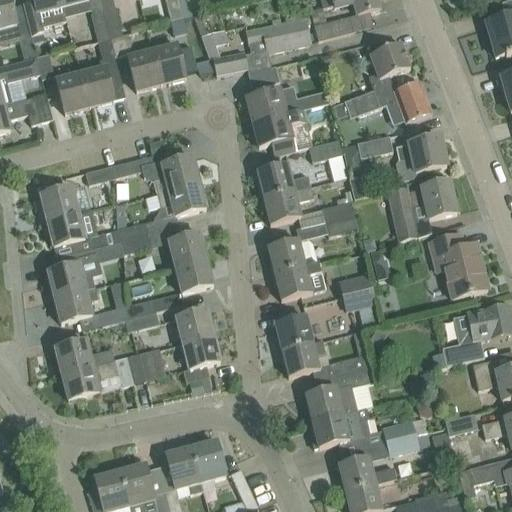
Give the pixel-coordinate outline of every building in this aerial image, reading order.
[(32,48),(31,44),(23,14),(22,8),(12,11),(8,0),(0,0),(0,33),(15,30),(19,43),(24,65),(36,62),(32,48)] [(23,14),(31,44),(43,41),(40,30),(65,24),(62,11),(59,0),(32,0),(34,6),(22,8),(23,14)] [(59,0),(62,11),(88,5),(87,0),(59,0)] [(164,0),(171,27),(184,24),(191,22),(185,0),(164,0)] [(380,14),(376,0),(320,0),(323,13),(353,5),(357,20),(380,14)] [(109,43),(122,39),(114,12),(102,15),(103,16),(109,43)] [(92,19),(91,19),(98,46),(109,43),(103,16),(92,19)] [(511,19),(486,27),(496,62),(505,59),(506,61),(511,60),(510,58),(511,57),(511,19)] [(202,20),(194,21),(200,36),(201,39),(210,37),(204,25),(202,20)] [(314,30),(313,30),(317,46),(322,44),(354,36),(350,21),(326,27),(322,28),(318,29),(314,30)] [(210,37),(201,39),(210,64),(213,64),(216,80),(247,74),(270,69),(268,57),(309,48),(305,29),(304,22),(286,26),(280,27),(272,29),(246,35),(250,58),(244,59),(243,57),(221,61),(217,50),(216,49),(213,38),(212,37),(210,37)] [(184,24),(171,27),(175,40),(187,37),(184,24)] [(115,62),(132,57),(127,38),(122,39),(109,43),(112,54),(113,55),(115,62)] [(109,43),(98,46),(101,57),(112,54),(109,43)] [(373,95),(392,88),(389,81),(410,73),(401,48),(370,60),(377,78),(368,82),(373,95)] [(160,90),(185,83),(177,50),(152,56),(160,90)] [(136,96),(160,90),(152,56),(127,63),(136,96)] [(54,81),(48,58),(36,62),(39,75),(40,75),(41,79),(42,84),(54,81)] [(320,72),(332,69),(330,59),(317,62),(320,72)] [(40,75),(39,75),(36,62),(24,65),(25,66),(0,71),(0,85),(6,84),(6,87),(41,79),(40,75)] [(301,77),(320,72),(317,62),(298,66),(301,77)] [(88,113),(125,103),(117,68),(79,78),(88,113)] [(270,69),(247,74),(248,78),(252,93),(279,86),(275,71),(271,72),(270,69)] [(65,119),(88,113),(79,78),(56,85),(59,99),(65,119)] [(511,116),(511,115),(511,78),(501,81),(511,116)] [(0,110),(33,101),(33,100),(11,106),(6,87),(6,84),(0,85),(0,110)] [(432,118),(420,86),(394,96),(392,88),(373,95),(374,96),(345,107),(344,105),(332,110),(337,122),(349,118),(351,123),(386,110),(394,129),(404,125),(405,128),(432,118)] [(297,104),(294,92),(280,95),(280,94),(246,103),(252,128),(302,115),(329,108),(326,96),(297,104)] [(53,124),(46,97),(33,100),(33,101),(0,110),(0,137),(10,135),(7,125),(28,120),(31,130),(53,124)] [(304,122),(302,115),(252,128),(258,152),(271,149),(274,162),(296,156),(289,131),(305,127),(304,122)] [(360,163),(392,156),(389,141),(357,148),(360,163)] [(404,186),(417,184),(418,177),(446,171),(440,142),(409,148),(409,149),(396,152),(399,165),(396,169),(400,184),(404,186)] [(328,164),(342,160),(338,146),(338,145),(311,152),(309,153),(312,168),(328,164)] [(161,170),(156,167),(154,160),(113,170),(116,183),(142,176),(144,182),(152,187),(154,187),(157,199),(199,188),(193,162),(161,170)] [(292,185),(288,169),(257,177),(263,203),(310,191),(308,181),(292,185)] [(88,190),(108,185),(116,183),(113,170),(85,177),(88,190)] [(457,218),(450,186),(421,193),(421,194),(408,197),(407,192),(387,196),(399,247),(418,243),(411,211),(425,208),(428,224),(457,218)] [(177,232),(179,232),(176,221),(206,213),(199,188),(157,199),(161,213),(154,226),(126,232),(117,234),(120,247),(147,240),(172,234),(177,232)] [(314,205),(310,191),(263,203),(270,230),(301,222),(298,209),(314,205)] [(47,226),(78,218),(72,192),(40,200),(47,226)] [(324,227),(354,220),(351,207),(321,214),(324,227)] [(126,209),(116,210),(117,234),(126,232),(126,209)] [(89,215),(78,218),(47,226),(53,252),(72,247),(75,258),(95,253),(120,247),(117,234),(117,235),(96,241),(89,215)] [(358,234),(354,220),(324,227),(328,239),(328,242),(358,234)] [(167,246),(174,272),(206,264),(200,238),(167,246)] [(147,240),(120,247),(123,259),(123,260),(151,253),(147,240)] [(458,255),(455,241),(430,248),(437,276),(444,274),(451,304),(487,295),(476,250),(458,255)] [(268,253),(274,279),(314,268),(316,264),(312,247),(308,245),(307,243),(268,253)] [(95,253),(75,258),(78,269),(48,277),(54,303),(94,292),(92,282),(101,280),(98,266),(95,253)] [(180,298),(194,295),(213,290),(206,264),(174,272),(180,298)] [(319,267),(314,268),(274,279),(281,305),(326,294),(319,267)] [(343,301),(372,294),(369,281),(340,288),(343,301)] [(61,328),(80,323),(91,321),(88,308),(97,305),(94,292),(54,303),(61,328)] [(380,329),(375,309),(372,294),(343,301),(346,316),(358,313),(363,334),(380,329)] [(128,323),(181,310),(178,299),(153,305),(126,312),(128,323)] [(435,373),(446,371),(485,363),(481,345),(511,338),(511,323),(509,308),(467,317),(470,334),(459,350),(442,353),(443,356),(432,359),(435,373)] [(101,330),(128,323),(126,312),(98,318),(101,330)] [(182,348),(213,340),(207,315),(176,323),(182,348)] [(159,329),(156,316),(128,323),(132,336),(159,329)] [(294,325),(275,329),(281,355),(312,347),(306,322),(294,325)] [(189,375),(220,367),(213,340),(182,348),(189,375)] [(90,360),(86,346),(55,353),(61,379),(115,366),(115,363),(113,354),(90,360)] [(312,347),(281,355),(288,382),(317,375),(319,374),(315,359),(325,356),(322,346),(313,348),(312,347)] [(147,384),(166,379),(159,353),(140,357),(147,384)] [(134,388),(147,384),(140,357),(127,361),(134,388)] [(369,358),(340,364),(344,379),(372,372),(369,358)] [(115,363),(115,366),(61,379),(68,405),(100,397),(96,384),(118,378),(122,391),(134,388),(127,361),(115,363)] [(511,372),(500,375),(498,363),(473,369),(479,395),(498,391),(501,407),(511,404),(511,372)] [(305,401),(301,402),(305,416),(310,415),(313,425),(356,415),(358,414),(352,393),(368,389),(376,387),(372,372),(344,379),(333,382),(335,393),(318,397),(305,400),(305,401)] [(316,437),(311,439),(314,453),(318,452),(318,453),(338,448),(361,442),(363,441),(362,440),(367,438),(363,422),(368,421),(366,412),(358,414),(356,415),(313,425),(316,437)] [(449,441),(478,434),(474,418),(445,425),(449,441)] [(511,453),(511,421),(504,423),(505,425),(482,430),(485,443),(507,438),(511,454),(511,453)] [(383,434),(386,446),(427,435),(424,423),(412,426),(382,433),(383,434)] [(427,435),(386,446),(390,462),(419,455),(419,453),(431,450),(427,435)] [(203,494),(215,491),(214,484),(226,481),(216,447),(191,454),(203,494)] [(203,494),(191,454),(166,460),(175,494),(188,491),(190,498),(203,494)] [(345,497),(375,489),(397,484),(393,471),(371,477),(368,463),(338,470),(345,497)] [(503,482),(499,466),(472,473),(475,489),(503,482)] [(154,504),(154,503),(145,470),(120,477),(130,511),(144,511),(143,507),(154,504)] [(254,511),(258,510),(241,474),(230,479),(242,505),(225,511),(224,511),(254,511)] [(130,511),(120,477),(95,484),(102,511),(124,511),(129,511),(130,511)] [(348,511),(380,511),(375,489),(345,497),(348,511)] [(436,511),(448,509),(445,496),(416,503),(416,506),(395,511),(436,511)] [(165,500),(154,503),(154,504),(156,511),(168,511),(164,497),(165,500)]
